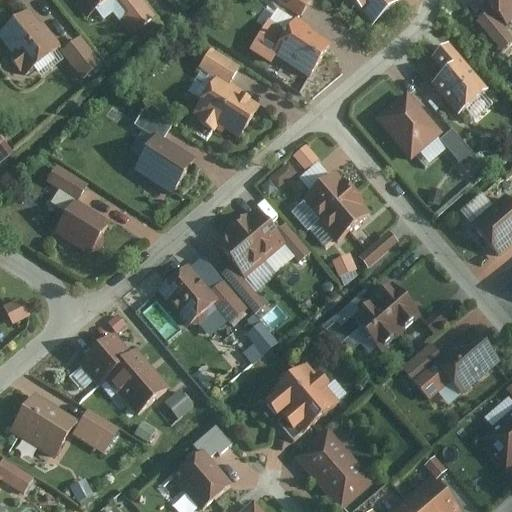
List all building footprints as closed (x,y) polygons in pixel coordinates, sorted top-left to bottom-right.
[(113,0),(70,0),(89,21),(113,0)] [(151,18),(135,0),(114,0),(114,1),(138,29),(151,18)] [(308,6),(299,0),(268,0),(299,19),(308,6)] [(400,0),(343,0),(371,32),(404,4),(400,0)] [(511,0),(482,0),(492,13),(508,31),(511,28),(511,0)] [(501,54),(511,45),(511,36),(508,31),(492,13),(477,26),(501,54)] [(60,53),(29,15),(0,37),(0,46),(27,80),(60,53)] [(287,42),(263,26),(243,55),(267,71),(273,63),(287,42)] [(331,50),(294,28),(287,42),(273,63),(310,85),(331,50)] [(99,71),(78,43),(62,55),(83,83),(99,71)] [(486,96),(447,49),(430,63),(445,80),(433,90),(458,119),(486,96)] [(241,74),(208,53),(196,72),(215,84),(229,93),(241,74)] [(237,144),(257,111),(229,93),(215,84),(194,117),(237,144)] [(439,138),(404,99),(375,125),(410,164),(439,138)] [(166,134),(143,119),(137,129),(160,144),(166,134)] [(475,162),(452,136),(440,147),(462,173),(475,162)] [(0,167),(12,158),(0,141),(0,167)] [(170,199),(192,167),(160,144),(157,143),(135,175),(170,199)] [(268,178),(275,189),(296,177),(290,165),(268,178)] [(86,190),(57,172),(47,188),(76,206),(86,190)] [(366,220),(331,181),(300,208),(335,247),(366,220)] [(511,242),(511,212),(505,204),(471,231),(492,258),(511,242)] [(89,255),(106,227),(74,208),(57,236),(89,255)] [(273,238),(253,214),(215,246),(231,264),(244,279),(281,248),(273,238)] [(305,254),(283,229),(273,238),(281,248),(295,263),(305,254)] [(393,249),(386,239),(359,260),(367,270),(393,249)] [(333,261),(340,278),(358,271),(351,254),(333,261)] [(253,319),(267,307),(244,279),(231,264),(216,276),(223,283),(246,312),(253,319)] [(204,299),(184,272),(158,293),(187,329),(213,309),(204,299)] [(246,312),(223,283),(204,299),(213,309),(228,327),(246,312)] [(419,318),(394,290),(354,325),(379,353),(419,318)] [(28,317),(21,303),(5,312),(12,326),(28,317)] [(454,319),(445,309),(424,325),(433,336),(454,319)] [(264,356),(278,342),(260,322),(245,336),(264,356)] [(498,365),(471,334),(438,362),(433,367),(460,398),(498,365)] [(168,393),(136,353),(128,360),(113,341),(77,370),(95,392),(108,382),(136,418),(168,393)] [(438,362),(428,350),(401,374),(411,386),(433,367),(438,362)] [(298,436),(336,407),(306,368),(273,393),(279,400),(266,409),(286,434),(293,429),(298,436)] [(193,411),(179,393),(163,406),(177,424),(193,411)] [(73,429),(32,404),(13,435),(54,460),(69,436),(73,429)] [(511,470),(511,409),(474,442),(503,477),(511,470)] [(117,434),(84,412),(73,429),(69,436),(102,458),(117,434)] [(230,447),(217,431),(195,449),(200,456),(207,465),(230,447)] [(336,511),(371,485),(330,434),(295,462),(335,511),(336,511)] [(207,465),(200,456),(170,481),(196,511),(200,511),(228,489),(207,465)] [(33,481),(0,460),(0,484),(22,499),(33,481)] [(443,472),(432,460),(424,468),(434,480),(443,472)] [(457,511),(430,479),(403,502),(411,511),(457,511)] [(411,511),(403,502),(390,511),(411,511)]
